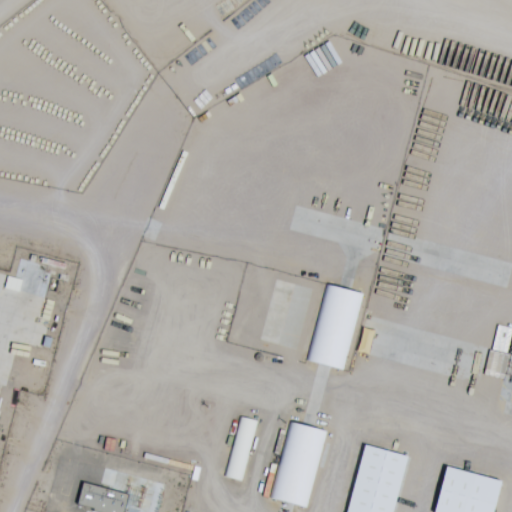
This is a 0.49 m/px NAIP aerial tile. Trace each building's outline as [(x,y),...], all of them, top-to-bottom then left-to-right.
[(344,370),(361,293),(325,285),(307,361),(344,370)] [(511,328),(496,325),(492,352),(506,354),(497,407),(511,410),(511,328)] [(488,348),(474,344),(464,382),(478,386),(488,348)] [(207,409),(177,401),(167,439),(197,447),(207,409)] [(223,478),(241,483),(257,421),(239,416),(223,478)] [(324,430),(288,423),(272,500),(308,507),(324,430)] [(348,511),(395,511),(408,456),(363,446),(348,511)] [(495,511),(502,480),(445,468),(435,511),(495,511)] [(130,495),(84,484),(77,508),(93,511),(125,511),(127,505),(138,508),(142,491),(132,489),(130,495)]
